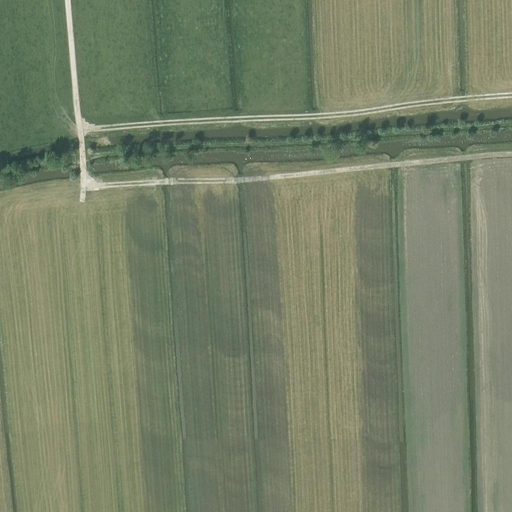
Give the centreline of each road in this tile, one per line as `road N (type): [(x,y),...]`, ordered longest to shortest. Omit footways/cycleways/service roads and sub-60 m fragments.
road 1 (track): [(511,130),(98,154),(0,173)]
road 2 (track): [(100,511),(77,231),(85,159),(69,0)]
road 3 (track): [(85,186),(511,154)]
